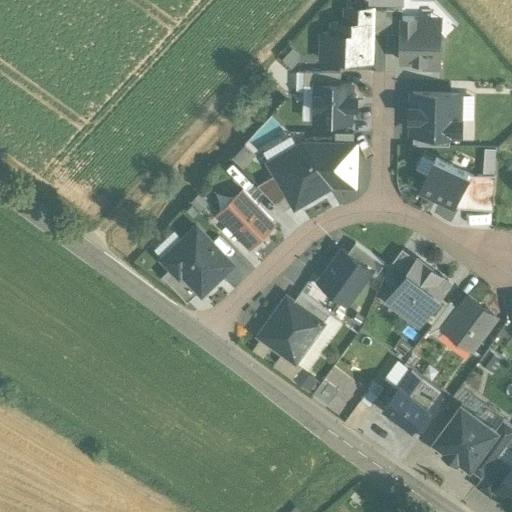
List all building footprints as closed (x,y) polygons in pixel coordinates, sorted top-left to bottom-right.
[(321,59),(371,61),(372,32),(373,9),(346,8),(345,23),(333,22),(332,35),(322,34),(321,59)] [(386,32),(386,9),(373,9),(372,32),(386,32)] [(386,32),(402,32),(402,17),(402,9),(386,9),(386,32)] [(445,37),(432,23),(415,23),(415,17),(402,17),(402,32),(401,61),(423,61),(423,67),(439,68),(440,43),(445,37)] [(315,84),(340,84),(340,72),(306,72),(306,84),(315,84)] [(340,84),(315,84),(315,119),(356,120),(356,84),(340,84)] [(461,94),(412,94),(412,133),(414,133),(450,134),(461,134),(461,94)] [(450,145),(450,134),(414,133),(414,145),(450,145)] [(355,144),(302,142),(269,161),(294,203),(295,205),(332,184),(354,184),(355,144)] [(223,165),(242,184),(249,176),(240,167),(254,152),(245,143),(223,165)] [(484,145),(484,170),(495,170),(495,146),(484,145)] [(454,203),(468,173),(437,158),(422,188),(454,203)] [(276,173),(257,184),(282,210),(294,203),(276,173)] [(493,209),(495,174),(468,173),(454,203),(462,207),(493,209)] [(219,212),(250,246),(275,224),(244,190),(219,212)] [(202,293),(232,263),(196,226),(165,256),(173,264),(199,290),(202,293)] [(371,269),(377,273),(384,264),(355,242),(348,252),(371,269)] [(348,301),(371,269),(348,252),(342,248),(319,280),(348,301)] [(399,286),(419,259),(403,248),(383,275),(399,286)] [(449,281),(419,259),(399,286),(388,301),(418,323),(423,316),(438,295),(449,281)] [(187,302),(199,290),(173,264),(161,276),(187,302)] [(294,302),(323,322),(329,314),(301,293),(294,302)] [(448,302),(438,295),(423,316),(433,323),(448,302)] [(496,317),(469,296),(439,337),(466,357),(496,317)] [(295,361),(323,322),(294,302),(287,297),(259,335),(295,361)] [(458,310),(448,302),(433,323),(428,329),(438,337),(458,310)] [(487,347),(480,364),(498,371),(505,355),(487,347)] [(356,372),(367,357),(358,351),(347,366),(356,372)] [(423,374),(409,392),(426,405),(440,387),(423,374)] [(392,384),(387,391),(391,395),(396,388),(392,384)] [(409,392),(399,385),(396,388),(391,395),(383,406),(411,427),(427,405),(426,405),(409,392)] [(497,430),(462,404),(435,440),(470,466),(497,430)] [(511,426),(505,421),(470,466),(483,476),(499,455),(511,437),(511,426)] [(511,468),(511,465),(499,455),(475,486),(491,497),(497,489),(511,468)] [(511,468),(497,489),(509,498),(506,503),(511,507),(511,468)]
